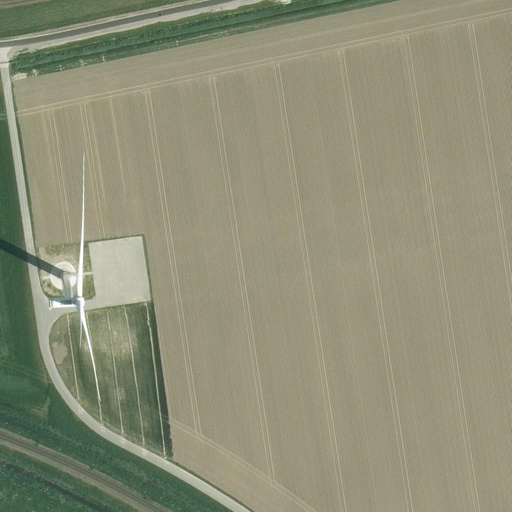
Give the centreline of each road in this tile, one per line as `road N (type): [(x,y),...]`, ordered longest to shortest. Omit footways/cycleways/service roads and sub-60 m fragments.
road 1 (tertiary): [(0,44),(236,0)]
road 2 (track): [(143,511),(0,443)]
